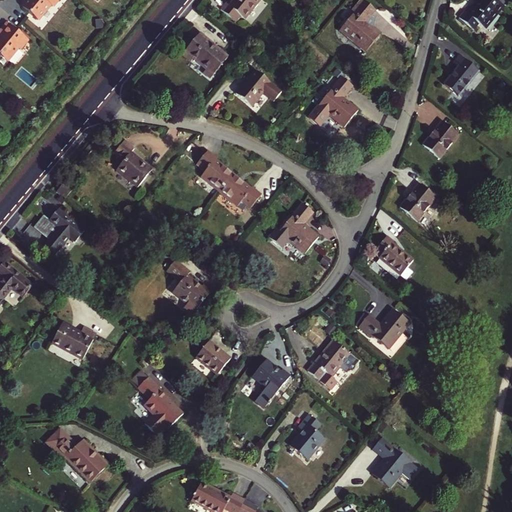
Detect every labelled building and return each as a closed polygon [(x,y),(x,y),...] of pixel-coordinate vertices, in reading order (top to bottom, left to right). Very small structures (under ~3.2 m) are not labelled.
[(25,5),(22,8),(38,20),(50,5),(53,7),(58,0),(22,0),(21,2),(22,3),(25,5)] [(226,5),(221,11),(236,22),(241,16),(245,20),(260,0),(235,0),(230,7),(226,5)] [(479,25),(485,30),(503,7),(493,0),(479,0),(468,14),(464,11),(458,18),(474,31),(479,25)] [(366,53),(379,36),(364,24),(375,10),(364,2),(340,31),(366,53)] [(0,60),(5,64),(15,52),(20,51),(26,42),(5,25),(0,31),(0,60)] [(214,75),(228,58),(200,35),(183,56),(191,63),(194,59),(214,75)] [(445,86),(460,98),(480,74),(460,57),(454,64),(459,69),(445,86)] [(255,71),(236,95),(252,108),(271,84),(255,71)] [(342,79),(319,107),(345,128),(358,112),(343,100),(353,88),(342,79)] [(441,121),(421,145),(438,159),(458,135),(441,121)] [(138,188),(152,170),(131,153),(134,150),(125,142),(115,155),(124,162),(117,171),(138,188)] [(217,159),(209,152),(197,166),(205,173),(201,178),(219,192),(234,174),(215,160),(217,159)] [(250,210),(262,196),(252,188),(252,189),(234,174),(219,192),(237,207),(241,202),(250,210)] [(56,192),(65,199),(71,191),(63,184),(56,192)] [(434,198),(418,184),(398,207),(415,221),(434,198)] [(304,225),(314,213),(303,204),(280,232),(278,230),(270,239),(283,249),(289,241),(306,254),(319,238),(304,225)] [(59,210),(51,220),(60,228),(48,242),(59,251),(70,237),(76,242),(85,231),(59,210)] [(389,243),(383,238),(371,253),(398,275),(409,262),(388,244),(389,243)] [(173,293),(196,312),(211,292),(203,285),(200,288),(186,277),(189,273),(175,262),(166,272),(180,284),(173,293)] [(0,303),(14,287),(25,295),(33,286),(4,263),(0,268),(0,272),(6,277),(0,284),(0,303)] [(382,326),(370,316),(361,327),(389,350),(410,324),(394,311),(382,326)] [(53,344),(83,360),(97,335),(83,328),(81,334),(63,324),(53,344)] [(218,375),(231,360),(210,342),(197,357),(218,375)] [(333,342),(309,372),(320,381),(326,373),(333,378),(340,368),(346,373),(349,369),(353,369),(355,367),(353,364),(356,360),(333,342)] [(290,381),(267,361),(254,377),(277,396),(290,381)] [(334,377),(339,381),(346,372),(341,368),(334,377)] [(161,389),(150,377),(138,388),(150,400),(145,405),(168,429),(183,414),(160,390),(161,389)] [(322,425),(309,415),(298,429),(302,432),(291,446),(309,460),(325,439),(316,432),(322,425)] [(78,447),(68,437),(54,451),(64,460),(66,458),(91,484),(109,467),(84,442),(78,447)] [(410,462),(382,439),(373,450),(384,460),(372,475),(388,488),(401,473),(409,480),(419,469),(410,462)] [(231,498),(203,483),(193,501),(213,511),(222,511),(224,509),(230,511),(237,511),(244,500),(233,494),(231,498)] [(254,511),(257,507),(244,500),(237,511),(254,511)]
